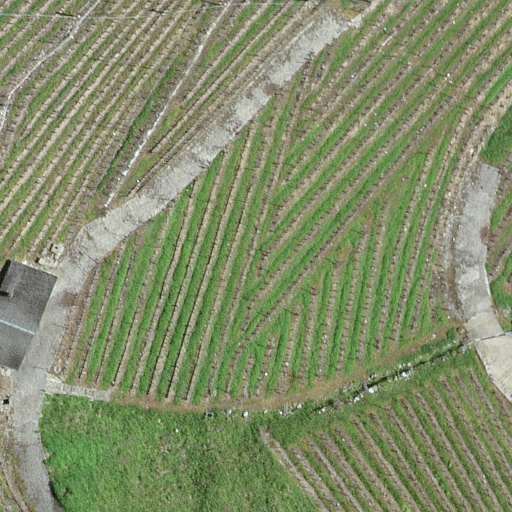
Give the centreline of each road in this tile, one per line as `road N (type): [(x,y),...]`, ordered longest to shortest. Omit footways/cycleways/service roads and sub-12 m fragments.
road 1 (track): [(51,511),(27,453),(28,395),(82,256),(153,200),(335,18)]
road 2 (track): [(511,377),(475,314),(465,269),(485,166)]
